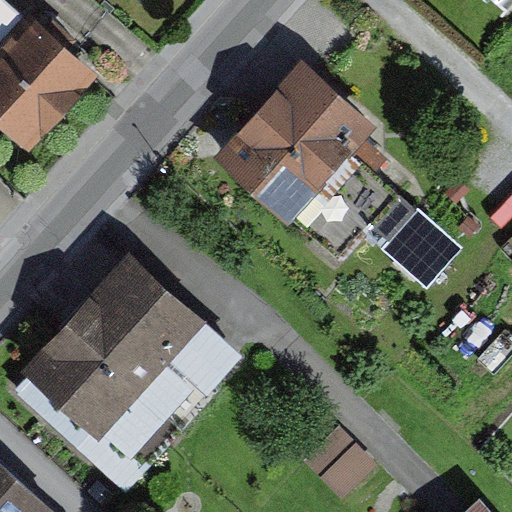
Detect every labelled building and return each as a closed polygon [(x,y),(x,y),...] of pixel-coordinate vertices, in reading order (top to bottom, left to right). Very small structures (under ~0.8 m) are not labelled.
[(112,67),(46,8),(0,60),(0,110),(41,147),(112,67)] [(388,125),(310,56),(226,151),(304,220),(388,125)] [(239,340),(139,250),(31,371),(131,460),(239,340)] [(386,460),(346,423),(316,456),(356,492),(386,460)] [(0,511),(66,511),(0,452),(0,511)] [(506,511),(494,497),(477,511),(506,511)]
